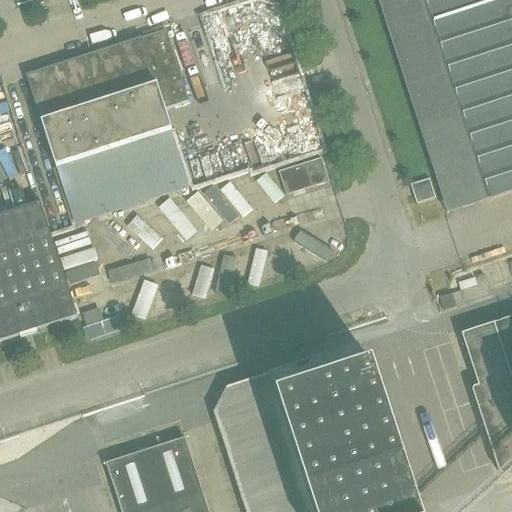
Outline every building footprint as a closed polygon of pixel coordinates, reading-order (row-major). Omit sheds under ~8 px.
[(511,0),(426,0),(491,200),(511,193),(511,0)] [(166,32),(27,77),(56,169),(172,132),(165,110),(189,102),(166,32)] [(329,183),(325,171),(322,160),(279,173),(286,196),(329,183)] [(429,180),(411,186),(417,205),(435,199),(429,180)] [(0,322),(6,341),(35,331),(77,318),(51,239),(40,204),(0,217),(0,322)] [(453,294),(440,298),(444,312),(465,305),(460,292),(453,294)] [(511,319),(462,336),(479,388),(474,390),(473,392),(509,478),(511,477),(511,319)] [(214,414),(245,511),(419,511),(374,370),(367,344),(228,389),(214,414)] [(208,511),(184,440),(106,465),(121,511),(208,511)]
